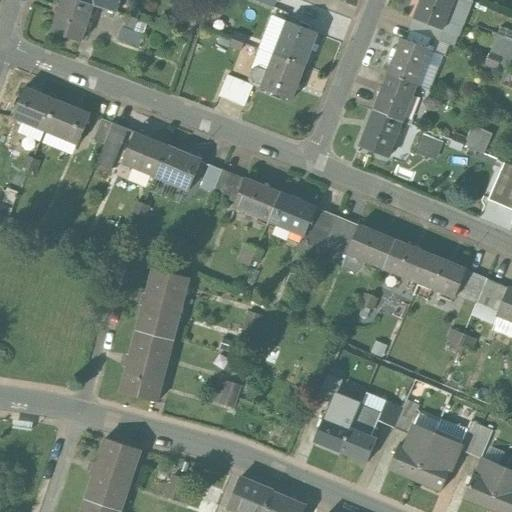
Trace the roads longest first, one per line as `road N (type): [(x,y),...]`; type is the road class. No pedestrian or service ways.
road 1 (residential): [(1,46),(308,166)]
road 2 (residential): [(370,511),(234,455),(79,414)]
road 3 (residential): [(308,166),(511,252)]
road 4 (residential): [(308,166),(372,0)]
road 5 (residential): [(79,414),(122,254)]
